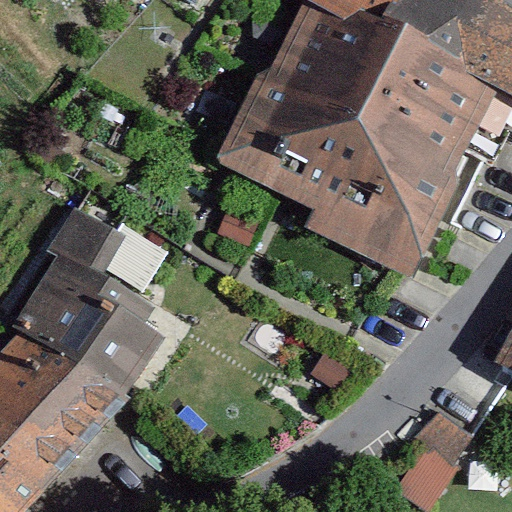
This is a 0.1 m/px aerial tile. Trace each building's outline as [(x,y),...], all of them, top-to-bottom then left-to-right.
[(415,0),(313,0),(300,25),(382,66),(415,0)] [(511,26),(463,0),(415,0),(382,66),(498,115),(511,122),(511,26)] [(321,228),(312,249),(418,296),(498,115),(382,66),(300,25),(268,96),(257,91),(217,182),(321,228)] [(47,267),(55,272),(133,319),(164,267),(79,215),(47,267)] [(55,272),(24,334),(123,422),(167,360),(149,346),(162,328),(133,319),(55,272)] [(0,360),(0,494),(19,511),(43,511),(123,422),(24,334),(0,360)] [(511,361),(499,386),(511,393),(511,361)] [(469,442),(439,421),(417,453),(447,474),(469,442)] [(0,511),(19,511),(0,494),(0,511)]
